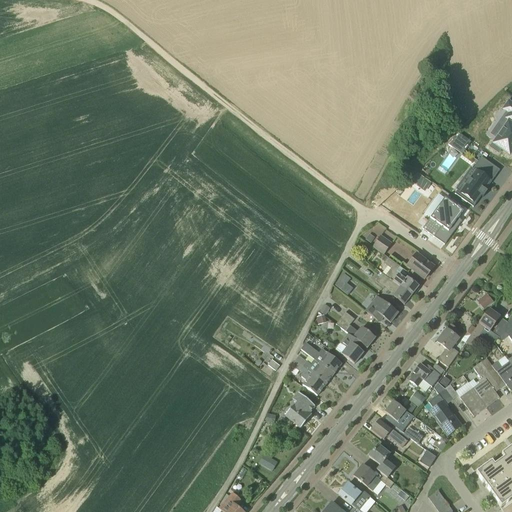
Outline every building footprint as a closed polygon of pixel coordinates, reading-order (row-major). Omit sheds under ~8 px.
[(511,108),(508,106),(501,115),(507,119),(503,126),(506,128),(489,152),(497,158),(500,153),(509,159),(511,155),(511,108)] [(465,151),(467,147),(456,139),(448,145),(460,154),(463,150),(465,151)] [(454,196),(473,209),(481,198),(482,199),(487,193),(485,192),(499,173),(481,159),(472,171),(470,170),(455,191),(457,192),(454,196)] [(441,228),(447,233),(462,213),(444,199),(421,230),(433,239),(441,228)] [(369,234),(365,240),(370,244),(374,238),(369,234)] [(392,244),(380,236),(372,247),(384,256),(392,244)] [(407,267),(424,280),(433,268),(416,255),(407,267)] [(383,264),(387,267),(382,274),(411,297),(413,293),(415,294),(419,290),(417,288),(418,287),(417,287),(406,279),(405,280),(395,272),(400,267),(387,258),(383,264)] [(335,286),(341,291),(346,284),(350,279),(344,274),(335,286)] [(384,288),(393,295),(392,296),(404,305),(411,297),(382,274),(375,283),(383,289),(384,288)] [(479,299),(479,300),(485,307),(486,308),(493,302),(486,294),(479,299)] [(390,324),(397,314),(377,298),(365,312),(377,322),(381,317),(390,324)] [(330,308),(324,304),(320,311),(325,315),(330,308)] [(485,329),(489,332),(499,318),(489,310),(479,324),(465,344),(472,348),(485,329)] [(374,339),(361,328),(357,332),(349,326),(354,320),(345,313),(335,325),(345,333),(347,334),(362,346),(366,349),(374,339)] [(316,318),(318,326),(326,324),(324,316),(316,318)] [(508,323),(502,319),(487,340),(493,345),(498,338),(508,323)] [(508,363),(511,367),(511,328),(508,323),(498,338),(501,342),(508,337),(511,341),(511,357),(507,361),(508,363)] [(450,325),(446,330),(437,343),(445,349),(437,360),(447,368),(458,354),(452,349),(459,340),(457,339),(461,334),(450,325)] [(464,337),(468,340),(473,332),(469,329),(464,337)] [(339,344),(346,349),(341,355),(354,365),(363,354),(358,351),(362,346),(347,334),(339,344)] [(333,375),(341,365),(321,350),(318,354),(305,344),(300,350),(314,360),(333,375)] [(294,361),(326,385),(333,375),(314,360),(310,365),(298,356),(294,361)] [(502,381),(509,391),(511,389),(511,367),(508,363),(501,368),(497,362),(491,367),(486,359),(480,363),(496,385),(502,381)] [(268,365),(275,372),(279,367),(271,360),(268,365)] [(317,397),(326,385),(294,361),(291,366),(302,374),(300,377),(306,381),(302,386),(317,397)] [(472,389),(486,408),(499,399),(491,388),(496,385),(480,363),(473,369),(479,378),(482,382),(477,386),(472,389)] [(420,365),(413,373),(415,375),(409,382),(417,388),(422,381),(431,388),(438,380),(438,379),(440,376),(443,371),(435,365),(431,369),(428,367),(425,370),(420,365)] [(446,387),(448,384),(442,379),(439,383),(446,387)] [(458,397),(473,418),(486,408),(472,389),(467,383),(454,392),(450,386),(444,390),(445,391),(452,401),(458,397)] [(429,412),(447,437),(461,427),(446,405),(452,401),(445,391),(428,403),(432,409),(429,412)] [(309,414),(314,407),(298,394),(292,401),(295,403),(284,416),(300,429),(311,416),(309,414)] [(425,399),(419,394),(412,403),(419,408),(425,399)] [(384,413),(396,422),(404,411),(393,402),(384,413)] [(411,404),(406,410),(411,414),(416,407),(411,404)] [(276,415),(267,413),(265,422),(274,424),(276,415)] [(406,442),(391,431),(379,420),(371,430),(383,441),(386,437),(401,449),(406,442)] [(409,439),(417,445),(422,438),(417,434),(416,436),(407,429),(404,435),(409,439)] [(436,441),(433,444),(442,451),(446,445),(445,443),(441,443),(440,444),(436,441)] [(395,468),(385,460),(389,455),(378,446),(368,458),(379,466),(376,470),(383,476),(387,479),(395,468)] [(491,462),(475,474),(500,508),(511,499),(511,446),(501,455),(503,459),(499,462),(493,466),(491,462)] [(419,462),(429,469),(435,458),(426,452),(419,462)] [(278,464),(265,456),(259,466),(272,473),(278,464)] [(375,478),(376,477),(362,466),(353,477),(372,492),(380,483),(389,489),(393,484),(387,479),(383,476),(379,481),(375,478)] [(338,496),(351,506),(355,509),(353,511),(359,511),(370,498),(361,491),(359,494),(347,484),(338,496)] [(438,491),(436,492),(428,499),(431,504),(441,497),(438,491)] [(221,511),(240,511),(235,507),(241,501),(232,493),(229,497),(226,494),(219,505),(221,506),(218,509),(221,511)] [(441,497),(431,504),(435,509),(445,502),(441,497)] [(435,509),(437,511),(441,511),(449,507),(445,502),(435,509)]
